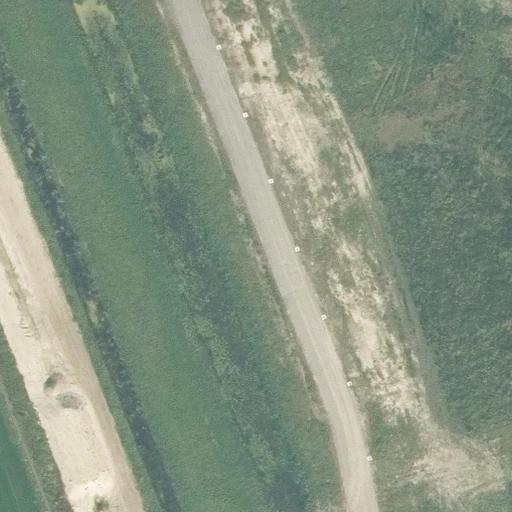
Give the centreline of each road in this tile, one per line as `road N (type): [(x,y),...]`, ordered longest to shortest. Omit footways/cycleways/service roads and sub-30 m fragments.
road 1 (unclassified): [(364,511),(341,411),(180,0)]
road 2 (unclassified): [(0,209),(117,511)]
